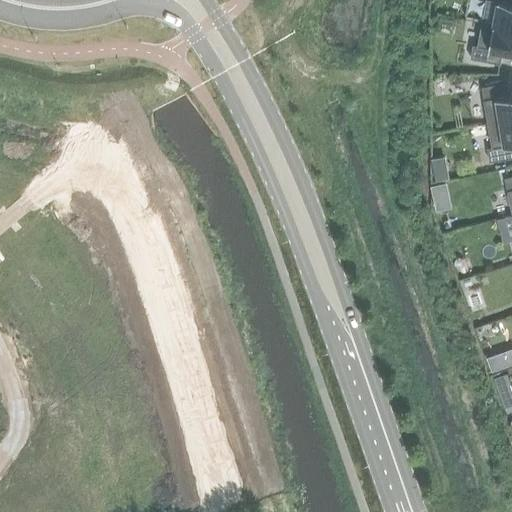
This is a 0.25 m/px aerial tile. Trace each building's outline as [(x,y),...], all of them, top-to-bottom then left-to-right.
[(511,0),(485,0),(481,22),(511,28),(511,3),(511,0)] [(511,53),(511,28),(481,22),(477,46),(472,45),(470,59),(500,64),(502,52),(511,53)] [(511,119),(511,94),(508,95),(506,83),(481,87),(487,124),(511,119)] [(511,119),(487,124),(491,147),(487,148),(489,162),(511,157),(511,119)] [(447,169),(433,171),(435,181),(449,179),(447,169)] [(446,183),(431,186),(433,198),(449,194),(446,183)] [(470,274),(468,269),(461,266),(455,268),(458,278),(470,274)] [(496,354),(487,358),(492,371),(501,367),(496,354)] [(511,386),(507,373),(493,378),(498,392),(511,386)]
